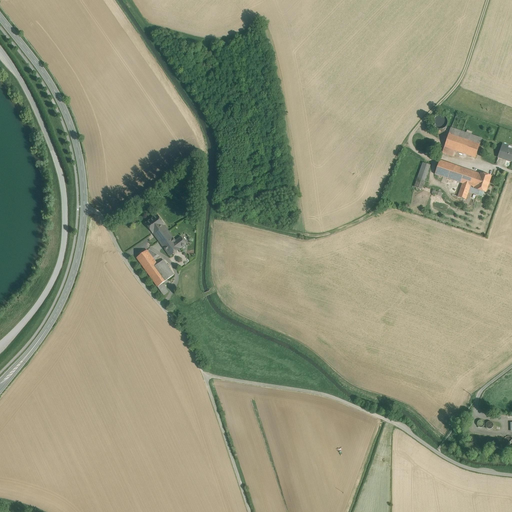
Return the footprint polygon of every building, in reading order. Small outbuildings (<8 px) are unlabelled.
[(447,125),(448,122),(447,119),(446,117),(443,115),(440,115),(438,115),(435,117),(434,119),(433,122),(434,125),(435,127),(438,129),(441,129),(443,129),(446,127),(447,125)] [(482,138),(451,128),(449,133),(480,144),(482,138)] [(480,144),(449,133),(444,147),(454,151),(475,158),(480,144)] [(508,146),(503,144),(498,157),(511,162),(511,159),(511,150),(507,149),(508,146)] [(454,151),(444,147),(442,153),(452,157),(454,151)] [(476,173),(440,161),(435,175),(462,184),(470,187),(472,187),(476,173)] [(423,163),(414,187),(422,190),(431,166),(423,163)] [(491,176),(481,173),(480,174),(476,173),(472,187),(475,188),(475,189),(486,193),(491,176)] [(470,187),(462,184),(458,197),(466,200),(470,187)] [(176,242),(164,225),(157,215),(145,223),(152,233),(153,233),(170,256),(181,248),(180,248),(186,245),(181,238),(176,242)] [(157,265),(147,251),(137,258),(158,287),(163,284),(168,280),(157,265)] [(174,275),(163,260),(157,265),(168,280),(174,275)] [(168,292),(163,284),(158,287),(164,295),(168,292)]
